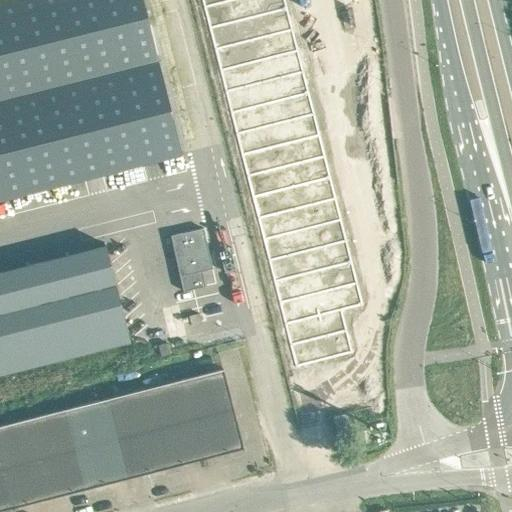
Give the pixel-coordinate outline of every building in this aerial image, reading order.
[(0,0),(0,199),(183,154),(143,0),(0,0)] [(284,0),(202,0),(210,29),(287,10),(284,0)] [(287,10),(210,29),(220,72),(298,52),(287,10)] [(298,52),(220,72),(231,114),(309,94),(298,52)] [(309,94),(231,114),(242,156),(319,137),(309,94)] [(319,137),(242,156),(252,198),(330,179),(319,137)] [(330,179),(252,198),(263,241),(341,221),(330,179)] [(341,221),(263,241),(274,283),(351,263),(341,221)] [(212,268),(203,228),(170,235),(183,291),(205,286),(202,270),(212,268)] [(154,343),(132,244),(80,256),(103,355),(154,343)] [(351,263),(274,283),(284,325),(296,369),(352,355),(341,313),(362,307),(351,263)] [(243,447),(223,368),(184,378),(204,457),(243,447)] [(204,457),(184,378),(144,388),(166,467),(204,457)] [(166,467),(144,388),(106,398),(126,477),(166,467)] [(126,477),(106,398),(67,408),(87,487),(126,477)] [(87,487),(67,408),(28,418),(48,497),(87,487)] [(351,435),(346,413),(334,416),(339,438),(351,435)] [(48,497),(28,418),(0,425),(0,469),(10,507),(48,497)] [(0,509),(10,507),(0,469),(0,509)]
